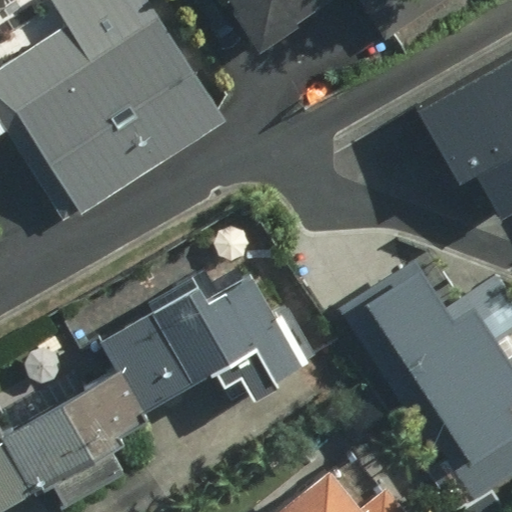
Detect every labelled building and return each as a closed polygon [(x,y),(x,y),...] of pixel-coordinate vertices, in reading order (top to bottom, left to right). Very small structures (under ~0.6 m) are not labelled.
[(234,106),(159,0),(59,0),(67,11),(0,57),(0,86),(86,209),(234,106)] [(322,0),(243,0),(270,37),(322,0)] [(511,45),(424,98),(466,169),(511,141),(511,45)] [(414,251),(345,297),(475,491),(511,465),(511,392),(511,391),(511,390),(511,337),(478,287),(451,305),(414,251)] [(285,367),(316,349),(273,275),(228,301),(208,268),(109,326),(124,351),(0,422),(0,503),(133,426),(125,411),(263,331),(285,367)] [(417,511),(390,480),(369,498),(333,454),(263,511),(417,511)]
